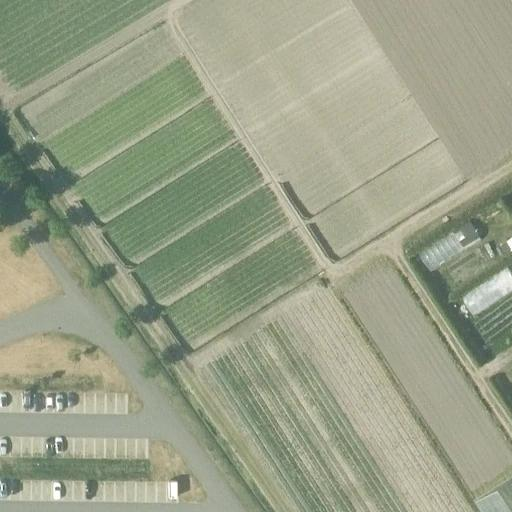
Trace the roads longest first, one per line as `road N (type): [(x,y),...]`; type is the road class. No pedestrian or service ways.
road 1 (residential): [(232,511),(82,300)]
road 2 (residential): [(82,300),(0,181)]
